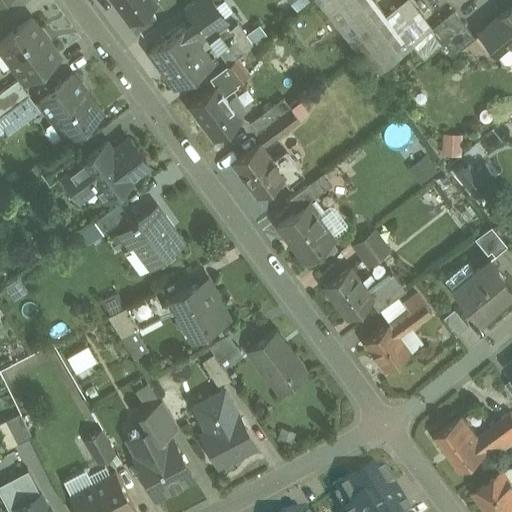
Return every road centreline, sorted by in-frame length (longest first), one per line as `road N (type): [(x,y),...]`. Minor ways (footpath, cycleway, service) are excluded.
road 1 (residential): [(390,427),(74,0)]
road 2 (residential): [(390,427),(221,511)]
road 3 (residential): [(511,327),(390,427)]
